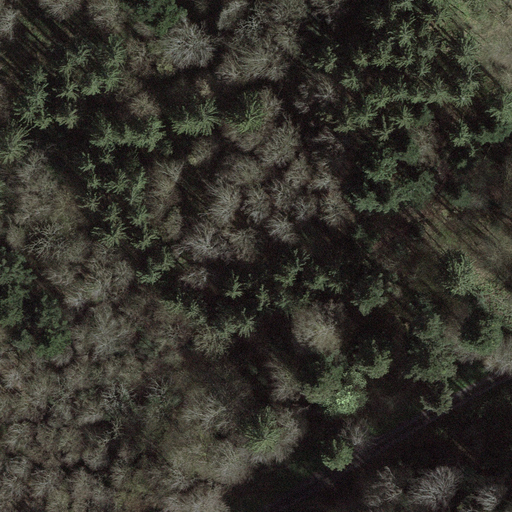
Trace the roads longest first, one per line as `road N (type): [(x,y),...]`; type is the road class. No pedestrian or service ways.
road 1 (track): [(511,99),(460,154),(154,272),(0,345)]
road 2 (track): [(511,366),(256,511)]
